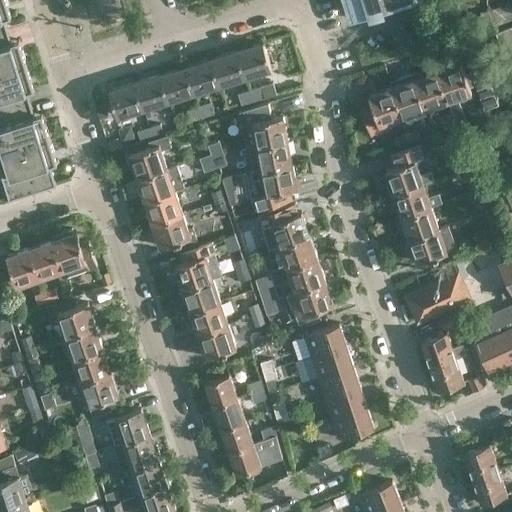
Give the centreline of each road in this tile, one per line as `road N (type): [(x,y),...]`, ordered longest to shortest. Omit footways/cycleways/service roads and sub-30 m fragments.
road 1 (residential): [(426,433),(341,187),(326,85),(299,0)]
road 2 (residential): [(211,511),(100,189)]
road 3 (residential): [(244,511),(426,433)]
road 4 (residential): [(100,189),(64,71)]
